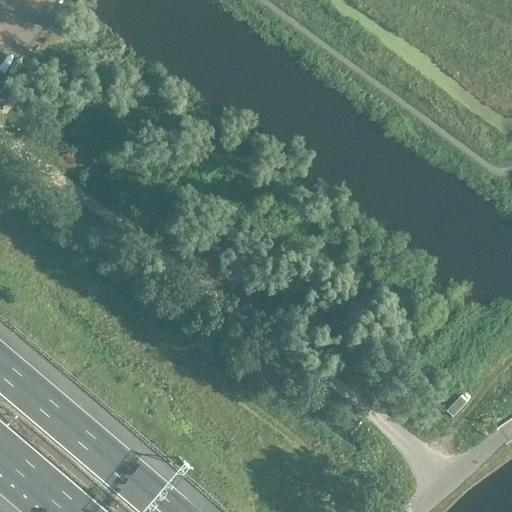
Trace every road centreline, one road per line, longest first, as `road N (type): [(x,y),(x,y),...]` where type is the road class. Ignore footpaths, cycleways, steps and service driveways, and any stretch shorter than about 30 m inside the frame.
road 1 (motorway): [(179,511),(0,363)]
road 2 (unclassified): [(410,511),(511,428)]
